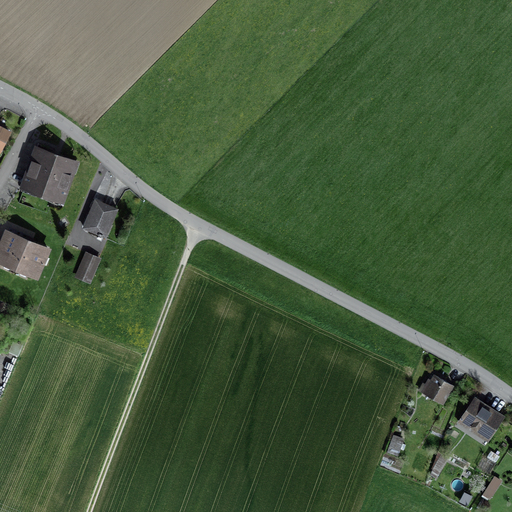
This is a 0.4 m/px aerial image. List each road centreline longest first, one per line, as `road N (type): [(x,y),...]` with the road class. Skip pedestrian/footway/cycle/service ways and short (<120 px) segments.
road 1 (residential): [(38,109),(197,225),(511,398)]
road 2 (track): [(87,511),(197,225)]
